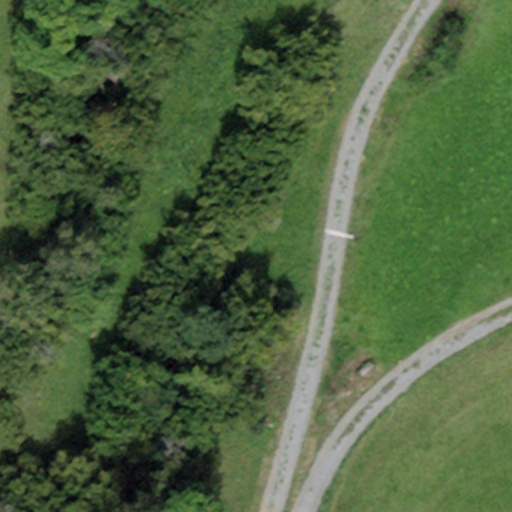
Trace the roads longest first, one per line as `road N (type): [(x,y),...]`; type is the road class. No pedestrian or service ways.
road 1 (track): [(431,0),(372,98),(273,511)]
road 2 (track): [(511,305),(400,377),(326,462),(301,511)]
